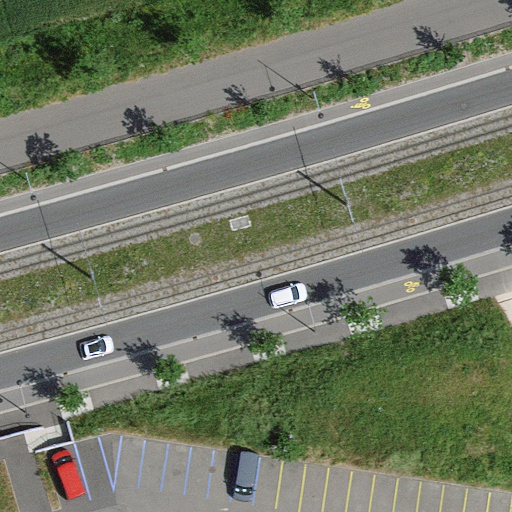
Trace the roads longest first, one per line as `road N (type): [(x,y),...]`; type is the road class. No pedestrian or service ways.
road 1 (secondary): [(511,82),(0,229)]
road 2 (secondary): [(0,379),(511,233)]
